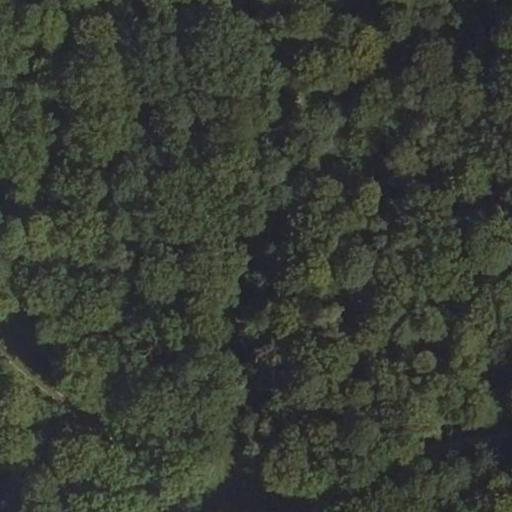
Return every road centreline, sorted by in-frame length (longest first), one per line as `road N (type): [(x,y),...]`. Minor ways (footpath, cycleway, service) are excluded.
road 1 (track): [(236,510),(250,0)]
road 2 (track): [(0,350),(236,510)]
road 3 (track): [(342,511),(424,473),(511,445)]
